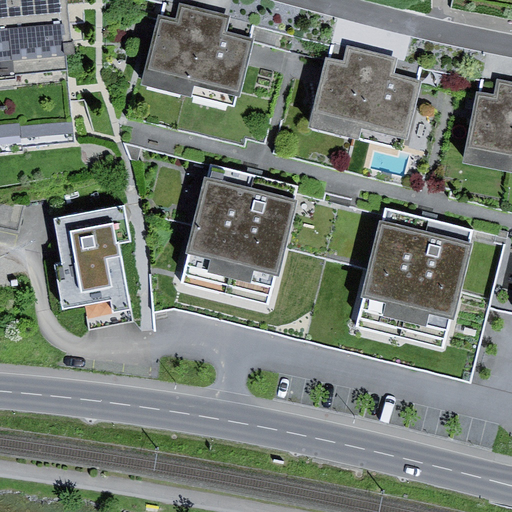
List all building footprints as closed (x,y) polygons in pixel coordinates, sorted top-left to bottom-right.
[(67,0),(0,0),(0,139),(20,138),(21,146),(74,141),(69,88),(66,58),(73,57),(69,14),(67,0)] [(176,21),(159,17),(144,75),(141,87),(190,100),(191,98),(237,109),(254,41),(227,34),(231,18),(180,5),(176,21)] [(347,64),(326,59),(309,129),(408,153),(426,79),(394,72),(397,60),(350,49),(347,64)] [(495,97),(477,93),(463,165),(511,175),(511,84),(498,81),(495,97)] [(299,186),(211,165),(184,277),(182,284),(270,305),(299,186)] [(124,208),(55,221),(63,267),(55,269),(63,311),(84,308),(89,333),(134,324),(119,246),(131,244),(124,208)] [(473,232),(386,209),(356,326),(442,349),(473,232)]
